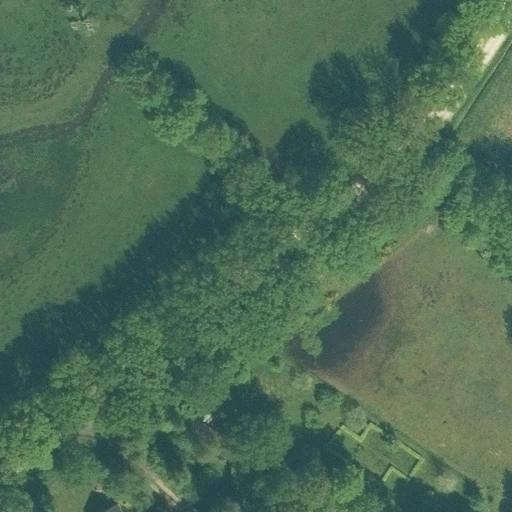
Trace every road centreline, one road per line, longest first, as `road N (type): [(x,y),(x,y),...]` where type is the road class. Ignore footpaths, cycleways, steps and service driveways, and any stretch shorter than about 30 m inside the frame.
road 1 (track): [(511,10),(416,147),(85,413)]
road 2 (track): [(196,511),(131,467),(85,413)]
